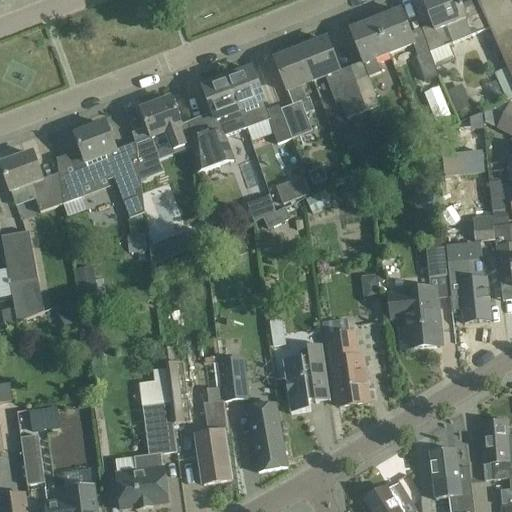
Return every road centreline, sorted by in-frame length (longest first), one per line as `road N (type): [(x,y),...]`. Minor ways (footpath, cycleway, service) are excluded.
road 1 (residential): [(0,127),(318,0)]
road 2 (residential): [(312,477),(511,357)]
